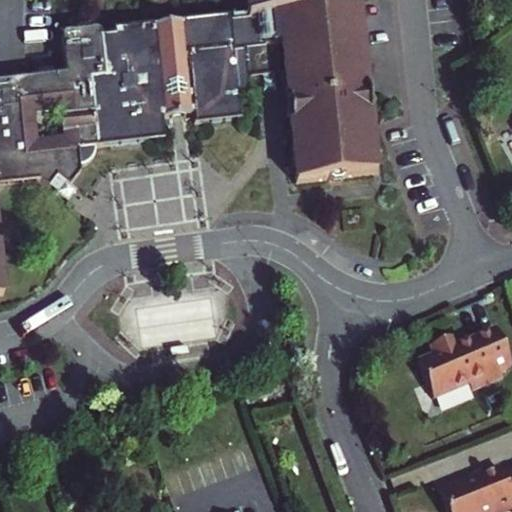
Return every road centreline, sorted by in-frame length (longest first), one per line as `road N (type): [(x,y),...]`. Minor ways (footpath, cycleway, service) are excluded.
road 1 (residential): [(222,243),(251,272),(261,309),(248,346),(230,359),(170,375),(121,373),(83,349),(56,314)]
road 2 (residential): [(484,270),(423,111),(411,0)]
road 3 (residential): [(348,295),(327,370),(374,511)]
road 4 (residential): [(56,314),(115,258),(222,243)]
road 5 (residential): [(222,243),(277,246),(348,295)]
road 6 (residential): [(348,295),(417,297),(484,270)]
